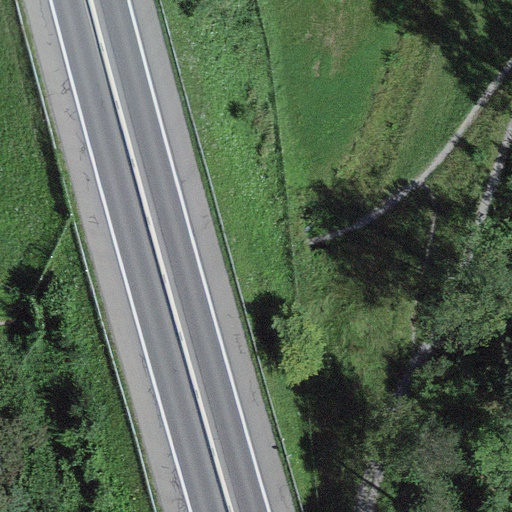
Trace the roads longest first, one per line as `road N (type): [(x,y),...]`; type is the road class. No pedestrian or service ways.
road 1 (trunk): [(70,0),(210,511)]
road 2 (trunk): [(249,511),(112,0)]
